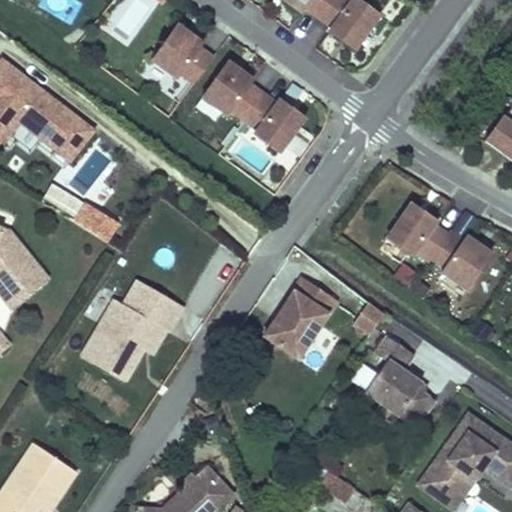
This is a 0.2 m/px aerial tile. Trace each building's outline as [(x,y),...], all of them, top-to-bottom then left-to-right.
[(288,0),(302,10),(305,6),(317,14),(331,25),(328,29),(352,47),(379,12),(361,0),(288,0)] [(178,72),(192,81),(211,54),(198,45),(201,40),(176,22),(150,57),(175,75),(178,72)] [(70,159),(93,128),(1,57),(0,59),(0,142),(18,119),(70,159)] [(252,78),(227,59),(201,94),(226,113),(229,108),(256,128),(253,132),(278,150),(304,115),(278,97),(275,101),(249,81),(252,78)] [(511,100),(485,138),(511,159),(511,100)] [(436,219),(410,200),(385,237),(411,254),(413,250),(427,260),(430,255),(443,265),(441,269),(466,287),(491,252),(465,234),(463,238),(449,229),(446,232),(433,223),(436,219)] [(0,273),(8,283),(34,262),(8,231),(0,227),(0,273)] [(0,294),(10,306),(46,278),(34,262),(8,283),(0,273),(0,294)] [(338,297),(305,274),(265,332),(300,355),(338,297)] [(150,284),(137,277),(123,302),(136,309),(150,284)] [(183,303),(150,284),(136,309),(123,302),(114,296),(82,354),(125,379),(144,346),(138,343),(142,335),(150,340),(159,324),(166,328),(168,329),(183,303)] [(367,335),(383,312),(367,301),(351,324),(367,335)] [(166,328),(159,324),(150,340),(142,335),(138,343),(144,346),(152,351),(166,328)] [(0,351),(10,343),(0,331),(0,351)] [(416,350),(390,332),(378,349),(389,357),(368,387),(382,398),(391,404),(401,411),(418,423),(436,398),(425,390),(419,386),(423,379),(404,367),(416,350)] [(430,384),(423,379),(419,386),(425,390),(430,384)] [(391,404),(382,398),(375,408),(394,421),(401,411),(391,404)] [(420,481),(446,500),(476,458),(485,464),(511,483),(511,439),(470,410),(450,439),(458,444),(448,458),(441,459),(437,456),(420,481)] [(458,444),(450,439),(437,456),(441,459),(448,458),(458,444)] [(0,511),(32,511),(37,505),(43,496),(52,502),(74,469),(33,441),(0,490),(0,506),(0,511)] [(485,464),(476,458),(446,500),(455,507),(485,464)] [(209,462),(198,473),(224,501),(235,490),(209,462)] [(330,491),(341,475),(329,467),(318,484),(330,491)] [(198,473),(195,469),(182,481),(186,485),(173,497),(175,500),(171,504),(168,502),(165,505),(143,504),(142,511),(212,511),(224,501),(198,473)] [(341,475),(330,491),(347,501),(357,485),(341,475)] [(52,502),(43,496),(37,505),(46,511),(52,502)] [(427,511),(412,501),(403,511),(427,511)]
